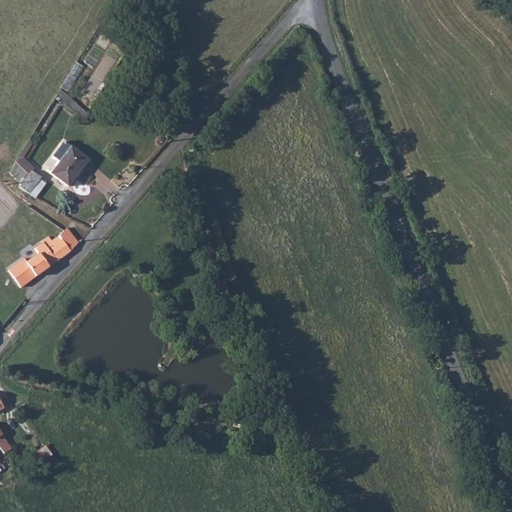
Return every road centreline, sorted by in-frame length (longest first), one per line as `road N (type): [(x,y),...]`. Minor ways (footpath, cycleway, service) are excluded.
road 1 (unclassified): [(511,505),(349,111),(317,7)]
road 2 (unclassified): [(317,7),(282,24),(0,345)]
road 3 (track): [(175,150),(148,0)]
